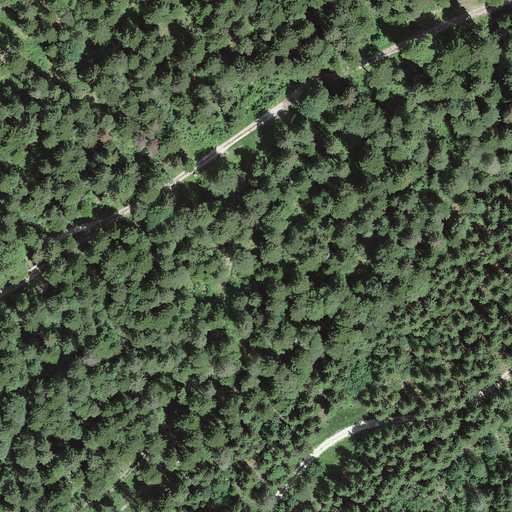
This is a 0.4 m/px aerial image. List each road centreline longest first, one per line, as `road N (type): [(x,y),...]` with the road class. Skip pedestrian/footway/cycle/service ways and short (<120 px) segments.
road 1 (track): [(0,264),(340,66),(501,0)]
road 2 (track): [(263,511),(315,451),(350,427),(450,411),(511,369)]
